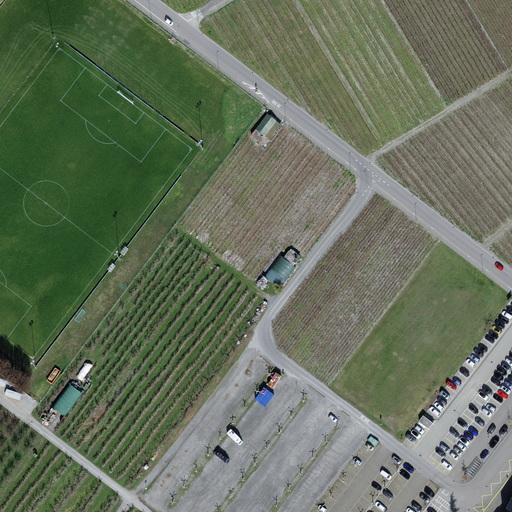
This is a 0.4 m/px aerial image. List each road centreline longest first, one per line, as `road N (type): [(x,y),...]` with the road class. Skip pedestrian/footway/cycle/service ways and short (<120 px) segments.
road 1 (unclassified): [(147,0),(511,279)]
road 2 (unclassified): [(0,397),(148,511)]
